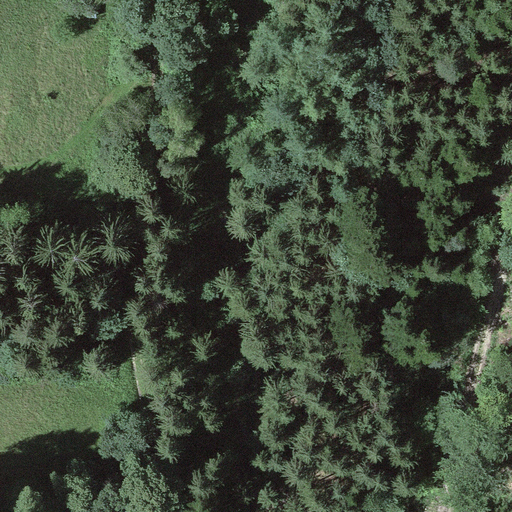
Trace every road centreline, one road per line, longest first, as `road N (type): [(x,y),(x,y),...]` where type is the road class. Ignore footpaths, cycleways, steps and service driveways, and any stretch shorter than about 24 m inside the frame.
road 1 (track): [(163,511),(133,328),(130,236),(162,0)]
road 2 (track): [(441,511),(511,213)]
